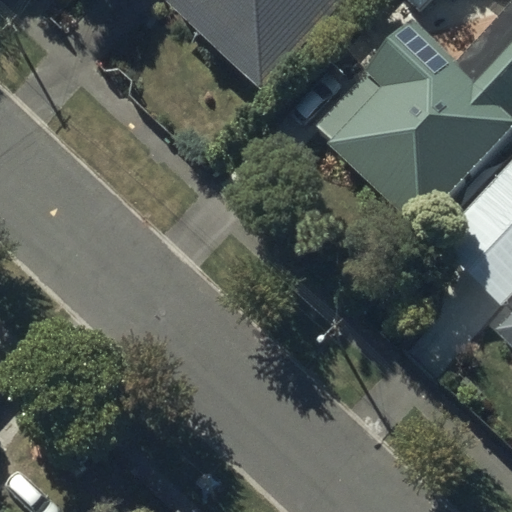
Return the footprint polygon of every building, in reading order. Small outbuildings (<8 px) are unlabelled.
[(364,5),(358,0),(188,0),(171,19),(267,108),(364,5)] [(511,0),(490,0),(502,10),(511,0)] [(371,91),(321,146),(420,246),(511,146),(511,27),(463,81),(414,36),(367,87),(371,91)] [(511,323),(511,187),(439,261),(507,328),(511,323)] [(511,344),(502,355),(511,364),(511,344)]
